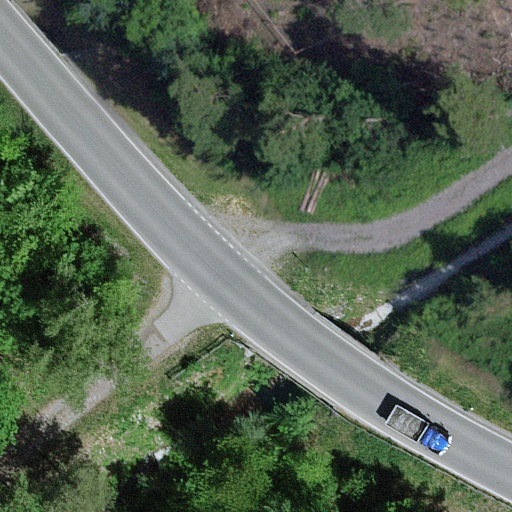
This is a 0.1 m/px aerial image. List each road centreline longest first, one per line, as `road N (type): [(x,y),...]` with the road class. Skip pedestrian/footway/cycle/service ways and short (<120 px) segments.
road 1 (tertiary): [(0,47),(224,286),(275,328)]
road 2 (tertiary): [(511,473),(368,397),(275,328)]
